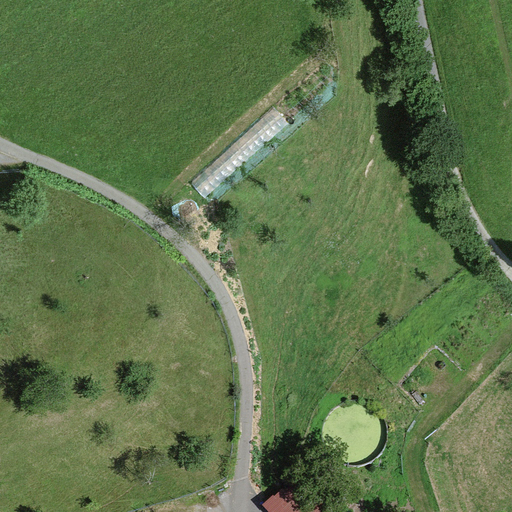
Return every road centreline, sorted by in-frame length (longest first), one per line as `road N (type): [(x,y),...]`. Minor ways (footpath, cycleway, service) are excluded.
road 1 (track): [(0,139),(130,200),(180,237),(223,288),(246,369),(236,511)]
road 2 (track): [(511,267),(459,190),(417,0)]
road 3 (unknown): [(400,511),(389,486),(392,461),(511,308)]
